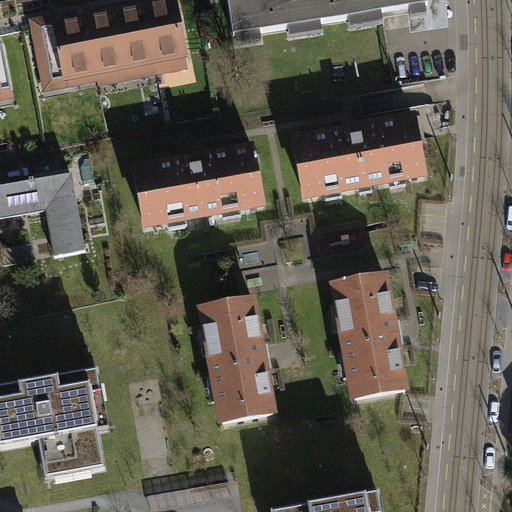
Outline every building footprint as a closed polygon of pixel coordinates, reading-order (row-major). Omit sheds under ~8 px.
[(232,0),(238,37),(434,10),(433,0),(232,0)] [(65,22),(32,29),(46,96),(185,67),(171,1),(147,5),(120,11),(93,17),(65,22)] [(408,126),(295,147),(307,208),(420,187),(408,126)] [(252,150),(136,169),(146,234),(262,215),(252,150)] [(73,173),(0,187),(0,223),(49,214),(57,256),(88,250),(73,173)] [(387,270),(333,279),(354,397),(407,387),(387,270)] [(254,305),(200,316),(223,431),(278,421),(254,305)] [(100,373),(0,391),(0,445),(39,439),(46,480),(104,469),(98,434),(111,431),(100,373)] [(382,511),(380,496),(293,511),(382,511)]
